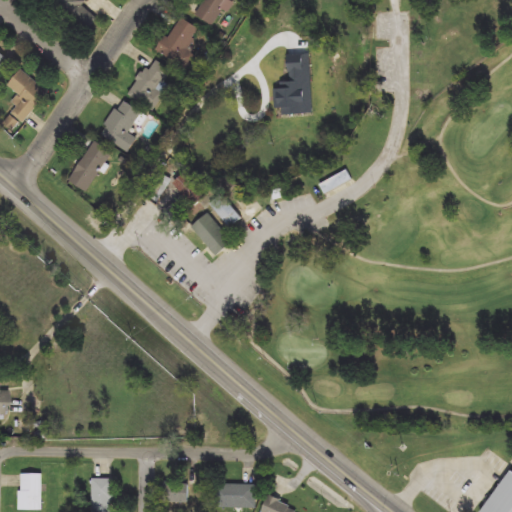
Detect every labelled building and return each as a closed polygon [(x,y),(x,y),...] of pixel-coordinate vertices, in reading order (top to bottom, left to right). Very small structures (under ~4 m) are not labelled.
[(49,0),(84,0),(102,18),(84,35),(49,0)] [(187,8),(193,0),(232,0),(212,27),(187,8)] [(184,68),(157,49),(181,16),(200,30),(186,48),(195,54),(184,68)] [(288,52),(298,51),(309,50),(313,115),(277,117),(275,86),(290,81),(288,52)] [(0,68),(8,60),(0,52),(0,68)] [(172,70),(165,84),(169,86),(156,110),(130,97),(150,58),(172,70)] [(24,124),(21,121),(13,131),(0,120),(0,116),(9,105),(0,97),(0,95),(21,70),(49,93),(24,124)] [(101,134),(123,101),(145,115),(133,134),(139,138),(129,153),(101,134)] [(114,154),(86,194),(68,181),(96,141),(114,154)] [(352,181),(347,172),(324,183),(329,192),(352,181)] [(230,228),(213,207),(225,198),(242,219),(230,228)] [(217,256),(192,227),(208,214),(233,242),(217,256)] [(7,413),(0,412),(0,390),(8,391),(7,413)] [(511,511),(482,511),(510,471),(511,472),(511,511)] [(43,474),(43,510),(19,510),(19,474),(43,474)] [(114,478),(114,511),(93,511),(93,478),(114,478)] [(189,503),(167,503),(167,484),(189,484),(189,503)] [(257,508),(215,508),(215,484),(257,484),(257,508)] [(261,511),(267,497),(298,507),(296,511),(261,511)]
